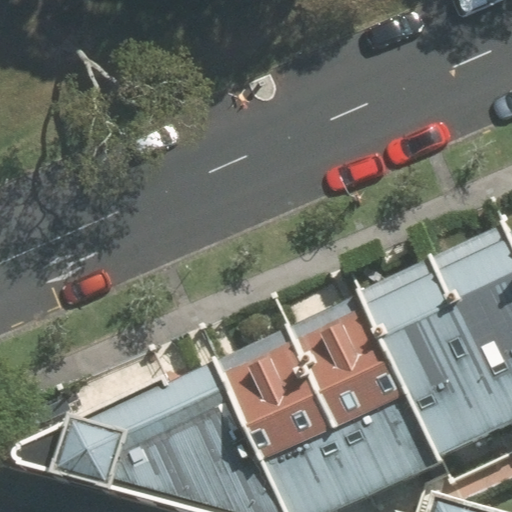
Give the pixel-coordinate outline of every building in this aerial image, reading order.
[(433,268),(511,441),(511,258),(502,236),(433,268)] [(511,446),(511,441),(431,268),(362,300),(444,477),(511,446)] [(294,332),(375,507),(440,477),(359,302),(294,332)] [(363,511),(371,509),(290,334),(218,367),(284,511),(363,511)] [(195,511),(281,511),(211,362),(26,448),(20,458),(24,470),(195,511)] [(483,511),(432,498),(428,511),(483,511)]
